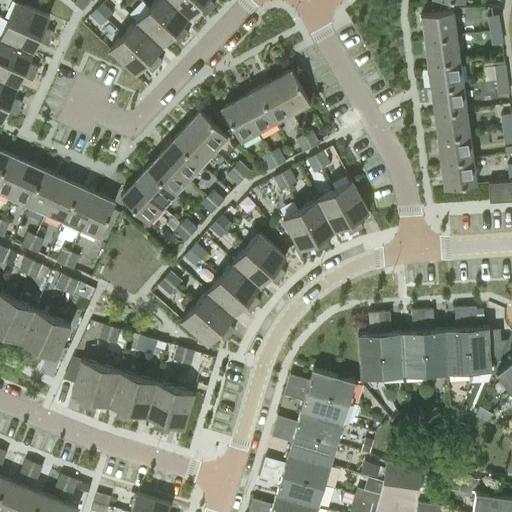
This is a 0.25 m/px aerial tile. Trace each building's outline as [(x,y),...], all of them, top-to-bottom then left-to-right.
[(44,26),(49,15),(16,0),(8,19),(51,37),(54,30),(44,26)] [(82,8),(88,0),(74,0),(73,2),(82,8)] [(180,25),(188,16),(170,0),(154,0),(149,6),(183,37),(188,32),(180,25)] [(203,15),(209,9),(198,0),(170,0),(188,16),(196,8),(203,15)] [(209,0),(198,0),(209,9),(214,4),(209,0)] [(106,19),(112,13),(101,2),(95,8),(106,19)] [(178,43),(183,37),(149,6),(136,20),(162,44),(170,35),(178,43)] [(100,25),(106,19),(95,8),(89,14),(100,25)] [(425,38),(457,33),(453,9),(421,13),(425,38)] [(489,29),(501,28),(498,13),(487,15),(489,29)] [(48,44),(51,37),(8,19),(0,36),(33,50),(38,40),(48,44)] [(154,52),(162,44),(136,20),(123,33),(157,65),(162,59),(154,52)] [(491,43),(503,42),(501,28),(489,29),(491,43)] [(151,70),(157,65),(123,33),(109,48),(135,73),(144,63),(151,70)] [(428,63),(460,58),(457,33),(425,38),(428,63)] [(29,61),(33,50),(0,36),(0,56),(35,72),(38,65),(29,61)] [(32,79),(35,72),(0,56),(0,77),(18,85),(23,74),(32,79)] [(431,88),(463,83),(460,58),(428,63),(431,88)] [(496,78),(507,77),(505,63),(494,64),(496,78)] [(291,111),(308,102),(290,69),(272,78),(291,111)] [(13,96),(18,85),(0,77),(0,98),(20,107),(23,101),(13,96)] [(497,93),(509,91),(507,77),(496,78),(497,93)] [(274,120),(291,111),(272,78),(255,88),(274,120)] [(434,112),(467,108),(463,83),(431,88),(434,112)] [(257,130),(274,120),(255,88),(239,97),(257,130)] [(240,139),(257,130),(239,97),(222,106),(240,139)] [(17,114),(20,107),(0,98),(0,120),(2,121),(7,110),(17,114)] [(438,137),(470,132),(467,108),(434,112),(438,137)] [(214,148),(227,134),(199,109),(186,123),(214,148)] [(502,128),(511,126),(511,111),(500,113),(502,128)] [(201,163),(214,148),(186,123),(173,138),(201,163)] [(504,142),(511,140),(511,126),(502,128),(504,142)] [(310,147),(318,142),(312,130),(304,134),(310,147)] [(441,162),(473,157),(470,132),(438,137),(441,162)] [(302,151),(310,147),(304,134),(296,138),(302,151)] [(188,177),(201,163),(173,138),(160,152),(188,177)] [(277,163),(285,159),(278,146),(270,150),(277,163)] [(0,172),(9,153),(0,148),(0,172)] [(322,166),(330,162),(323,149),(315,153),(322,166)] [(269,168),(277,163),(270,150),(262,155),(269,168)] [(175,191),(188,177),(160,152),(147,166),(175,191)] [(0,189),(11,195),(26,161),(9,153),(0,172),(0,189)] [(315,170),(322,166),(315,153),(308,157),(315,170)] [(441,162),(443,175),(444,186),(476,181),(478,197),(486,196),(482,170),(475,171),(473,157),(441,162)] [(243,175),(250,168),(239,158),(232,166),(243,175)] [(29,203),(44,169),(26,161),(11,195),(29,203)] [(162,205),(175,191),(147,166),(134,180),(162,205)] [(237,183),(243,175),(232,166),(226,173),(237,183)] [(296,180),(289,167),(289,166),(281,170),(288,184),(296,180)] [(47,211),(62,176),(44,169),(29,203),(47,211)] [(280,189),(288,184),(281,170),(273,175),(280,189)] [(64,219),(80,185),(62,176),(47,211),(64,219)] [(357,217),(368,211),(350,179),(334,188),(356,229),(362,226),(357,217)] [(489,201),(511,199),(511,185),(511,179),(488,180),(489,201)] [(149,220),(162,205),(134,180),(121,194),(149,220)] [(82,227),(97,193),(80,185),(64,219),(82,227)] [(217,204),(224,197),(213,187),(207,194),(217,204)] [(349,233),(356,229),(334,188),(317,197),(334,229),(344,223),(349,233)] [(100,235),(115,201),(97,193),(82,227),(100,235)] [(211,211),(217,204),(207,194),(200,201),(211,211)] [(324,235),(334,229),(317,197),(300,206),(322,248),(329,244),(324,235)] [(316,251),(322,248),(300,206),(282,216),(299,247),(311,241),(316,251)] [(233,222),(224,214),(221,211),(215,218),(226,229),(233,222)] [(191,232),(198,225),(187,215),(180,222),(191,232)] [(0,234),(3,236),(9,221),(0,217),(0,218),(0,234)] [(220,236),(226,229),(215,218),(209,225),(220,236)] [(280,249),(285,244),(268,221),(246,246),(281,276),(286,271),(278,264),(286,255),(280,249)] [(185,239),(191,232),(180,222),(174,229),(185,239)] [(29,247),(35,233),(27,229),(20,243),(29,247)] [(37,251),(44,237),(35,233),(29,247),(37,251)] [(207,251),(198,242),(196,240),(189,247),(200,258),(207,251)] [(0,259),(3,261),(9,247),(0,243),(0,259)] [(64,263),(70,249),(62,246),(56,260),(64,263)] [(276,282),(281,276),(246,246),(233,260),(260,284),(268,274),(276,282)] [(194,264),(200,258),(189,247),(183,254),(194,264)] [(72,267),(78,253),(70,249),(64,263),(72,267)] [(27,272),(33,258),(25,255),(19,269),(27,272)] [(36,276),(42,262),(33,258),(27,272),(36,276)] [(252,293),(260,284),(233,260),(220,275),(255,305),(260,300),(252,293)] [(181,279),(172,270),(170,269),(164,275),(175,286),(181,279)] [(64,288),(70,275),(61,271),(55,284),(64,288)] [(73,292),(79,279),(70,275),(64,288),(73,292)] [(168,293),(175,286),(164,275),(157,282),(168,293)] [(250,311),(255,305),(220,275),(207,289),(234,313),(242,304),(250,311)] [(226,322),(234,313),(207,289),(195,303),(229,334),(234,329),(226,322)] [(0,339),(18,299),(1,291),(0,293),(0,339)] [(21,340),(36,307),(18,299),(0,339),(0,342),(6,345),(10,335),(21,340)] [(225,340),(229,334),(195,303),(181,318),(208,342),(216,332),(225,340)] [(488,324),(477,324),(476,317),(476,307),(475,304),(465,305),(469,369),(491,368),(488,324)] [(447,370),(469,369),(465,305),(454,305),(455,326),(444,326),(447,370)] [(34,357),(53,315),(36,307),(21,340),(32,344),(27,354),(34,357)] [(404,373),(426,372),(422,307),(411,308),(412,328),(401,329),(404,373)] [(444,326),(434,327),(432,307),(422,307),(426,372),(447,370),(444,326)] [(401,329),(390,330),(389,309),(378,310),(382,374),(404,373),(401,329)] [(360,376),(382,374),(378,310),(368,311),(369,331),(357,332),(360,376)] [(56,356),(71,323),(53,315),(34,357),(41,360),(45,351),(56,356)] [(107,338),(112,323),(103,321),(98,335),(107,338)] [(116,341),(121,326),(112,323),(107,338),(116,341)] [(144,349),(149,334),(139,332),(135,346),(144,349)] [(153,352),(158,337),(149,334),(144,349),(153,352)] [(183,357),(186,346),(177,344),(174,354),(183,357)] [(191,359),(194,349),(186,346),(183,357),(191,359)] [(88,408),(100,363),(81,357),(72,392),(84,395),(81,406),(88,408)] [(510,389),(511,387),(511,358),(496,371),(510,389)] [(109,403),(119,368),(100,363),(88,408),(95,410),(98,399),(109,403)] [(349,400),(355,379),(313,366),(309,377),(290,372),(287,382),(349,400)] [(124,418),(137,373),(119,368),(109,403),(120,406),(117,416),(124,418)] [(146,413),(156,379),(137,373),(124,418),(132,420),(135,410),(146,413)] [(161,429),(174,384),(156,379),(146,413),(157,417),(154,427),(161,429)] [(343,421),(349,400),(287,382),(284,392),(303,398),(300,408),(343,421)] [(183,424),(193,390),(174,384),(161,429),(169,431),(171,421),(183,424)] [(336,442),(343,421),(300,408),(297,419),(278,413),(275,423),(336,442)] [(330,462),(336,442),(275,423),(271,434),(291,439),(288,450),(330,462)] [(361,449),(368,451),(372,438),(365,435),(361,449)] [(324,483),(330,462),(288,450),(285,460),(265,454),(262,465),(324,483)] [(28,474),(34,460),(26,457),(20,470),(28,474)] [(360,470),(377,475),(380,465),(364,459),(360,470)] [(37,477),(42,464),(34,460),(28,474),(37,477)] [(395,484),(398,461),(386,460),(383,482),(395,484)] [(407,486),(410,463),(398,461),(395,484),(407,486)] [(419,487),(422,465),(410,463),(407,486),(419,487)] [(318,504),(324,483),(262,465),(259,475),(279,481),(276,491),(318,504)] [(64,488),(69,474),(61,471),(56,484),(64,488)] [(72,491),(77,478),(69,474),(64,488),(72,491)] [(377,485),(379,478),(367,474),(364,481),(377,485)] [(0,511),(13,511),(25,484),(7,476),(0,493),(0,511)] [(34,511),(43,491),(25,484),(13,511),(34,511)] [(375,504),(379,492),(357,485),(354,497),(375,504)] [(511,511),(511,494),(475,489),(472,511),(475,511),(511,511)] [(55,511),(60,498),(43,491),(34,511),(55,511)] [(108,504),(110,496),(96,491),(94,500),(108,504)] [(166,511),(170,501),(136,491),(130,510),(137,511),(166,511)] [(270,511),(315,511),(318,504),(276,491),(273,502),(253,496),(250,506),(270,511)] [(361,511),(372,511),(375,504),(354,497),(350,509),(361,511)] [(76,511),(79,505),(60,498),(55,511),(76,511)] [(104,511),(105,511),(108,504),(94,500),(91,508),(104,511)] [(439,511),(441,503),(418,500),(416,511),(439,511)]
